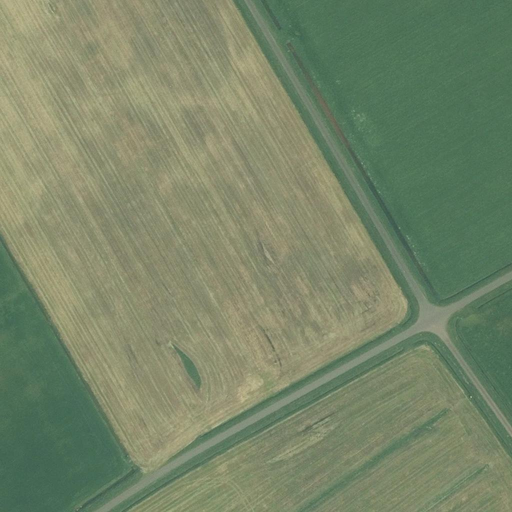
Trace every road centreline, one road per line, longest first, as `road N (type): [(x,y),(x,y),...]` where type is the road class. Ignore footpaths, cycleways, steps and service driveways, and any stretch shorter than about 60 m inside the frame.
road 1 (unclassified): [(101,511),(432,319)]
road 2 (unclassified): [(432,319),(247,0)]
road 3 (track): [(511,432),(432,319)]
